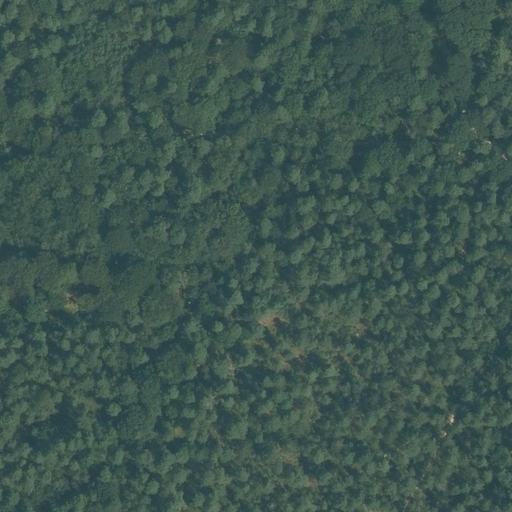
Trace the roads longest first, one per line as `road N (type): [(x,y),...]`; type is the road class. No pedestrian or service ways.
road 1 (track): [(348,143),(282,127),(21,157)]
road 2 (track): [(388,0),(487,145)]
road 3 (track): [(487,145),(348,143)]
